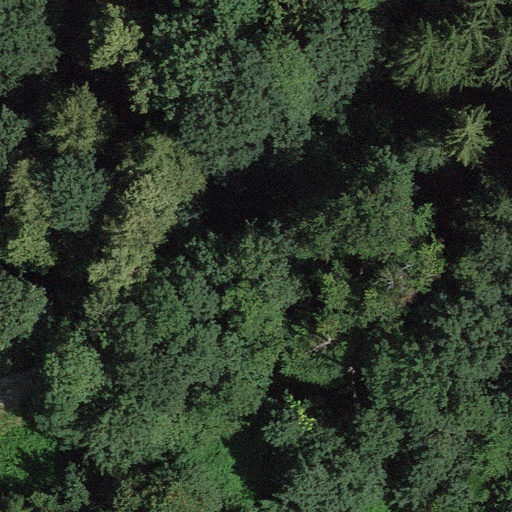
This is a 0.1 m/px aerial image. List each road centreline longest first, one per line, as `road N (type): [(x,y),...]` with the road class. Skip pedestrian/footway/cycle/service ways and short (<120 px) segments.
road 1 (track): [(511,190),(88,372),(0,391)]
road 2 (track): [(0,172),(124,0)]
